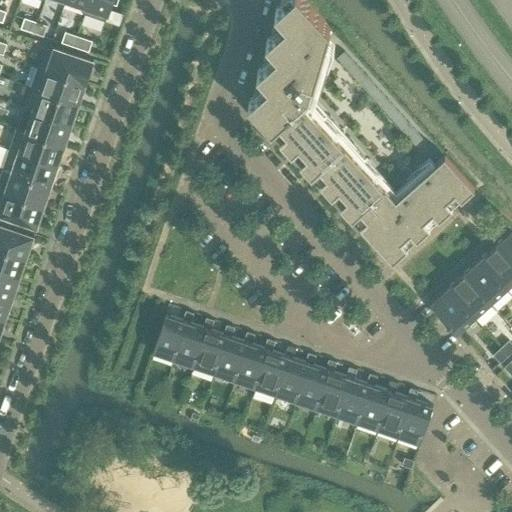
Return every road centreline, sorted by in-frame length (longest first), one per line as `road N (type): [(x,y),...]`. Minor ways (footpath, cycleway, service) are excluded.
road 1 (residential): [(0,455),(152,0)]
road 2 (residential): [(443,368),(326,342),(193,204),(190,185),(215,109)]
road 3 (residential): [(215,109),(443,368)]
